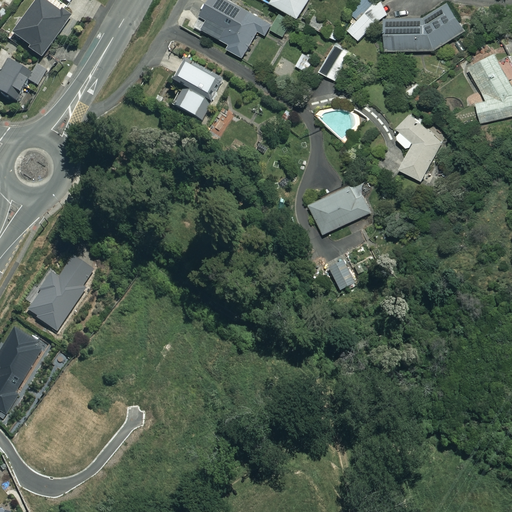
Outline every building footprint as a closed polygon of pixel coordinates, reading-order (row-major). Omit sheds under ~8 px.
[(69,19),(43,0),(39,0),(13,36),(41,57),(69,19)] [(309,0),(272,0),(274,1),(272,4),(299,19),(309,0)] [(385,14),(374,3),(371,6),(364,0),(352,13),(359,20),(349,30),(361,41),(385,14)] [(273,24),(225,1),(215,20),(210,18),(204,31),(231,44),(228,50),(247,60),(260,33),(267,36),(270,30),(283,37),(290,23),(277,16),(273,24)] [(467,32),(450,5),(423,21),(386,23),(387,52),(436,50),(467,32)] [(351,55),(337,47),(322,73),(336,82),(351,55)] [(477,104),(481,124),(511,116),(511,84),(496,55),(471,69),(489,102),(477,104)] [(0,92),(15,101),(28,79),(39,85),(48,70),(38,64),(32,75),(10,62),(4,73),(1,71),(0,72),(0,92)] [(218,79),(184,62),(173,84),(184,89),(175,108),(202,122),(212,103),(207,100),(218,79)] [(430,122),(427,128),(410,117),(400,129),(404,132),(397,140),(411,151),(401,170),(421,182),(443,143),(439,140),(444,130),(430,122)] [(372,213),(359,184),(311,205),(324,235),(372,213)] [(94,270),(74,257),(59,279),(52,274),(27,312),(57,332),(85,289),(83,287),(94,270)] [(356,284),(345,262),(329,270),(340,291),(356,284)] [(0,410),(8,415),(20,394),(18,393),(44,348),(38,345),(40,342),(15,327),(0,353),(0,410)]
